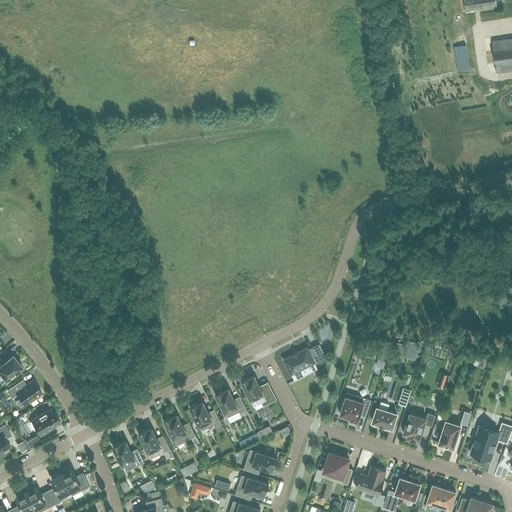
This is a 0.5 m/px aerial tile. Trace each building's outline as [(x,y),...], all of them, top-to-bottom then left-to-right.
[(464,0),(466,12),(475,11),(474,9),(479,9),(479,10),(497,8),(496,0),(497,0),(464,0)] [(511,70),(511,37),(492,41),(497,73),(511,70)] [(457,44),(461,66),(473,64),(469,41),(457,44)] [(393,348),(400,350),(403,344),(395,341),(393,348)] [(308,346),(299,351),(293,354),(284,359),(292,374),(292,373),(296,380),(305,375),(302,369),(315,362),(316,364),(328,358),(320,343),(309,348),(308,346)] [(384,344),(381,351),(388,353),(390,346),(384,344)] [(21,365),(22,364),(18,359),(17,360),(13,354),(4,362),(0,357),(0,372),(6,380),(22,366),(21,365)] [(446,373),(441,387),(445,388),(450,375),(446,373)] [(249,377),(241,380),(248,394),(251,399),(254,406),(262,402),(264,406),(277,399),(269,382),(260,386),(254,375),(249,378),(249,377)] [(30,403),(34,400),(36,398),(35,397),(42,392),(33,380),(26,384),(23,379),(7,390),(12,397),(17,394),(24,404),(29,401),(30,403)] [(216,394),(228,417),(239,411),(241,413),(247,409),(244,402),(243,400),(242,398),(235,401),(229,388),(224,391),(223,390),(216,394)] [(411,390),(404,388),(399,403),(406,405),(411,390)] [(366,416),(371,400),(371,399),(357,395),(355,399),(346,396),(346,398),(343,397),(341,404),(343,405),(340,414),(351,417),(351,419),(358,421),(360,414),(366,416)] [(197,403),(190,407),(194,414),(192,415),(196,421),(197,420),(202,430),(214,424),(215,426),(222,423),(216,411),(210,414),(203,401),(198,404),(197,403)] [(377,406),(373,421),(380,423),(380,424),(385,426),(385,425),(392,427),(397,413),(387,410),(389,404),(381,401),(380,407),(377,406)] [(40,434),(60,422),(52,408),(32,420),(40,434)] [(471,412),(465,411),(461,422),(467,424),(471,412)] [(426,418),(410,412),(404,433),(408,434),(407,437),(419,441),(424,423),(432,426),(436,415),(428,412),(426,418)] [(164,420),(177,445),(196,436),(190,424),(184,427),(177,414),(172,417),(172,416),(164,420)] [(447,445),(453,447),(461,425),(446,420),(446,421),(444,421),(442,429),(443,430),(439,442),(440,443),(440,444),(447,447),(447,445)] [(483,457),(487,458),(487,459),(488,458),(491,460),(498,439),(507,442),(511,429),(511,425),(502,422),(499,431),(480,424),(470,453),(473,454),(473,456),(480,458),(481,456),(483,457),(482,457),(483,457)] [(0,454),(4,452),(3,450),(10,445),(5,437),(11,434),(4,424),(5,423),(0,425),(0,454)] [(270,425),(258,431),(259,432),(262,437),(273,432),(270,425)] [(139,433),(152,458),(166,451),(170,458),(174,456),(170,449),(165,437),(158,440),(152,427),(147,430),(146,429),(139,433)] [(259,432),(239,442),(242,447),(262,437),(259,432)] [(30,447),(41,441),(37,435),(27,441),(30,447)] [(120,442),(113,446),(117,453),(115,454),(119,460),(120,459),(126,471),(145,462),(139,450),(133,453),(126,440),(121,443),(120,442)] [(250,448),(244,468),(256,472),(258,466),(272,470),(274,465),(275,465),(277,457),(250,448)] [(329,449),(325,462),(326,463),(324,471),(342,477),(341,482),(348,484),(353,468),(347,466),(349,458),(340,455),(341,453),(329,449)] [(192,471),(188,465),(181,468),(184,475),(192,471)] [(368,475),(361,472),(356,487),(379,495),(384,480),(383,480),(386,470),(373,466),(371,473),(368,475)] [(62,473),(71,491),(72,495),(89,486),(85,474),(78,478),(73,468),(70,469),(70,468),(63,471),(64,472),(62,473)] [(65,494),(71,491),(62,473),(60,474),(60,473),(53,476),(54,478),(52,479),(57,488),(49,492),(55,503),(67,497),(65,494)] [(235,494),(247,498),(250,491),(264,496),(265,490),(267,491),(269,483),(242,474),(235,494)] [(156,476),(144,481),(147,489),(159,484),(156,476)] [(410,479),(400,476),(394,495),(388,493),(385,500),(383,500),(381,507),(390,510),(394,500),(397,501),(400,493),(415,499),(421,483),(418,482),(419,480),(411,477),(410,479)] [(448,511),(450,508),(456,491),(433,483),(428,500),(442,505),(439,511),(448,511)] [(27,491),(36,509),(37,511),(38,511),(52,505),(55,503),(49,492),(42,496),(38,486),(35,487),(34,486),(28,489),(29,490),(27,491)] [(193,489),(191,496),(197,498),(200,491),(193,489)] [(30,511),(36,509),(27,491),(25,492),(24,491),(18,494),(19,495),(17,497),(21,506),(14,510),(15,511),(30,511)] [(463,511),(490,511),(493,503),(472,496),(470,500),(462,497),(458,510),(463,511)] [(151,507),(137,511),(163,511),(161,505),(163,504),(161,497),(149,500),(151,507)] [(352,511),(356,501),(348,499),(343,511),(352,511)] [(259,511),(261,509),(234,500),(229,511),(259,511)] [(339,508),(341,502),(335,500),(333,506),(339,508)]
